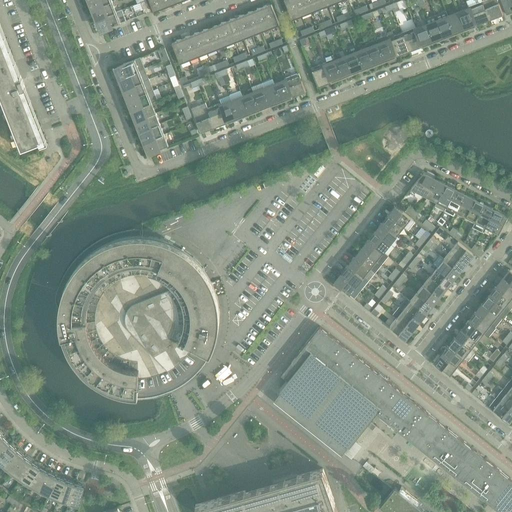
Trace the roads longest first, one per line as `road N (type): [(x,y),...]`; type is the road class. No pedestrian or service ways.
road 1 (tertiary): [(140,454),(79,438),(40,412),(16,379),(4,338),(13,272),(98,158),(86,101)]
road 2 (residential): [(145,168),(511,30)]
road 3 (residential): [(318,282),(321,268),(416,153),(511,196)]
road 4 (unclassified): [(140,454),(226,402),(314,301)]
road 5 (residential): [(143,511),(122,474),(47,447),(0,394)]
road 6 (residential): [(314,301),(453,412)]
road 7 (residential): [(415,357),(511,236)]
road 8 (residential): [(93,53),(232,0)]
road 9 (residential): [(145,168),(93,53)]
road 10 (residential): [(415,357),(318,282)]
